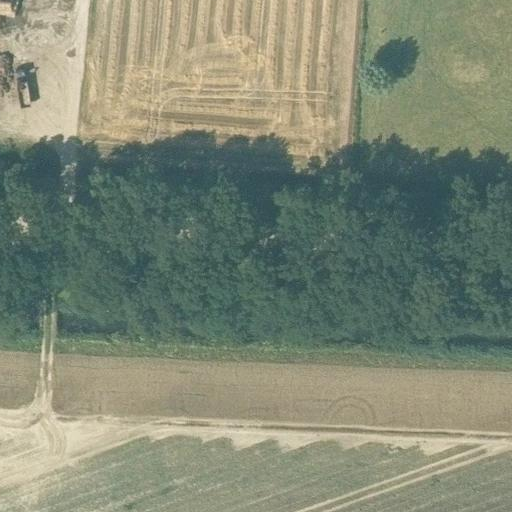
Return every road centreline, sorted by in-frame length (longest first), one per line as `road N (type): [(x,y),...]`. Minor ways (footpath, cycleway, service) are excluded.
road 1 (secondary): [(511,248),(0,224)]
road 2 (track): [(51,362),(83,0)]
